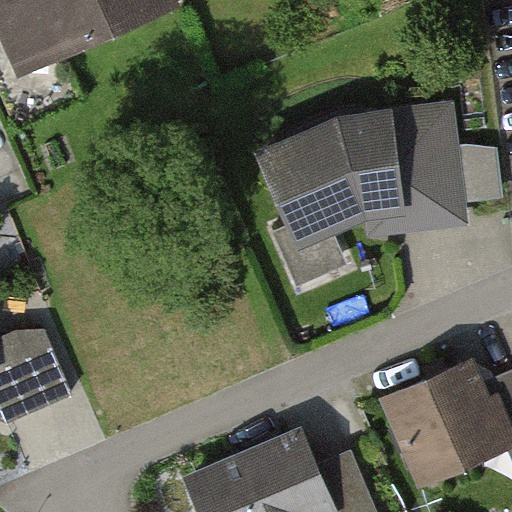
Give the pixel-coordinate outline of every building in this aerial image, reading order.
[(185,0),(0,0),(0,19),(25,76),(188,6),(185,0)] [(345,115),(266,150),(306,239),(370,211),(458,205),(451,108),(345,115)] [(0,416),(15,423),(81,395),(54,331),(25,327),(0,337),(0,416)] [(511,421),(485,357),(386,398),(424,487),(511,449),(511,421)] [(316,425),(193,471),(208,511),(386,511),(363,451),(331,464),(316,425)]
